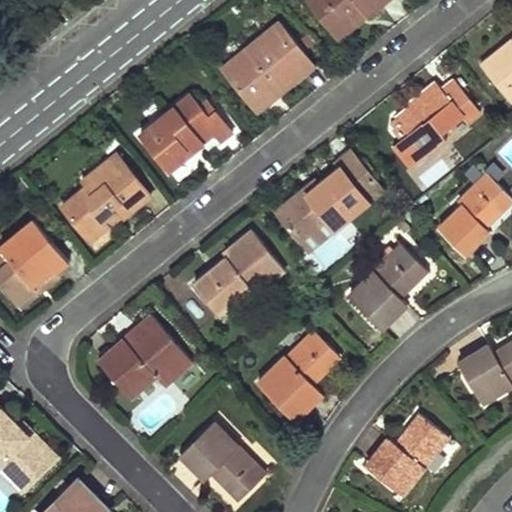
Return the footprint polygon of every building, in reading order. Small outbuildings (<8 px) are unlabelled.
[(387,0),(317,0),(339,27),(367,5),(373,12),(387,0)] [(319,61),(286,19),(279,24),(280,27),(259,44),(257,41),(228,64),(262,106),(319,61)] [(511,42),(483,67),(511,100),(511,42)] [(457,79),(445,89),(439,80),(411,103),(413,106),(399,118),(404,125),(396,132),(403,141),(395,147),(412,168),(449,138),(445,132),(465,116),(469,121),(482,111),(457,79)] [(239,126),(214,94),(206,100),(197,89),(145,129),(174,166),(220,130),(225,137),(239,126)] [(134,176),(116,153),(89,174),(92,179),(67,199),(80,216),(83,213),(95,227),(119,208),(114,202),(120,198),(128,208),(143,196),(145,199),(155,190),(141,172),(134,176)] [(317,180),(279,211),(304,241),(329,220),(335,227),(380,189),(350,153),(336,165),(338,167),(320,183),(317,180)] [(511,199),(486,174),(455,205),(459,208),(440,227),(466,253),(489,229),(486,225),(511,199)] [(74,258),(39,215),(0,247),(0,273),(21,300),(41,284),(45,288),(64,272),(61,269),(74,258)] [(223,261),(195,283),(218,312),(243,293),(247,298),(284,269),(253,229),(224,252),(232,262),(227,266),(223,261)] [(427,268),(402,244),(351,297),(383,328),(408,301),(402,295),(427,268)] [(195,359),(153,310),(103,352),(136,391),(157,374),(166,384),(195,359)] [(342,353),(317,328),(291,354),(289,353),(262,380),(299,417),(326,389),(316,379),(342,353)] [(511,343),(496,353),(491,345),(460,363),(484,404),(511,387),(511,343)] [(0,461),(23,485),(58,451),(34,426),(29,431),(0,401),(0,461)] [(453,436),(425,415),(402,444),(391,436),(370,464),(408,494),(453,436)] [(269,469),(218,418),(184,452),(209,477),(217,470),(243,496),(269,469)] [(79,472),(40,511),(112,511),(107,506),(110,503),(79,472)]
